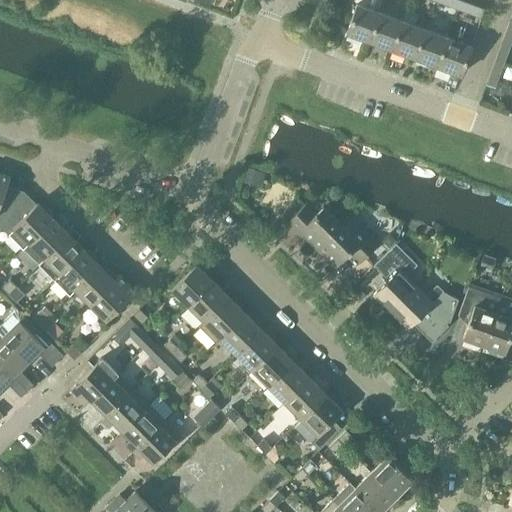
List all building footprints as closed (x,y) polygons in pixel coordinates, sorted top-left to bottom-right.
[(459,10),(462,2),(457,0),(437,0),(437,2),(459,10)] [(462,2),(459,10),(482,19),(486,10),(462,2)] [(371,43),(381,15),(358,6),(347,35),(371,43)] [(393,51),(404,23),(381,15),(371,43),(393,51)] [(416,59),(426,31),(404,23),(393,51),(416,59)] [(438,67),(448,39),(426,31),(416,59),(438,67)] [(448,39),(438,67),(462,76),(472,47),(448,39)] [(511,44),(511,43),(504,40),(495,63),(504,66),(511,44)] [(496,88),(504,66),(495,63),(487,85),(496,88)] [(250,168),(245,182),(261,189),(267,175),(250,168)] [(0,231),(1,232),(5,226),(27,191),(9,185),(11,178),(0,173),(0,231)] [(27,191),(5,226),(26,248),(55,220),(39,204),(27,191)] [(300,232),(318,250),(343,225),(324,207),(317,214),(307,204),(288,223),(299,234),(300,232)] [(40,265),(42,263),(70,235),(55,220),(26,248),(27,248),(19,256),(34,271),(40,265)] [(343,225),(318,250),(336,268),(350,254),(361,264),(381,244),(363,226),(353,236),(343,225)] [(75,230),(70,235),(42,263),(40,265),(55,280),(57,278),(85,250),(76,241),(81,236),(75,230)] [(390,234),(382,241),(389,248),(390,248),(397,241),(390,234)] [(72,294),(76,290),(100,265),(85,250),(57,278),(55,280),(70,295),(72,294)] [(392,312),(417,286),(407,276),(418,265),(403,250),(384,269),(392,277),(375,295),(392,312)] [(485,256),(482,263),(494,267),(496,260),(485,256)] [(116,281),(115,280),(100,265),(76,290),(91,305),(116,281)] [(189,306),(214,281),(197,265),(172,289),(189,306)] [(116,281),(91,305),(107,321),(137,291),(120,275),(115,280),(116,281)] [(10,295),(18,287),(11,280),(3,288),(10,295)] [(205,322),(230,297),(214,281),(189,306),(205,322)] [(417,286),(392,312),(409,329),(426,311),(435,320),(454,301),(438,285),(427,296),(417,286)] [(498,313),(504,296),(470,285),(460,314),(471,318),(464,338),(485,346),(498,313)] [(18,287),(10,295),(18,303),(25,295),(18,287)] [(511,299),(504,296),(498,313),(485,346),(506,353),(511,337),(511,299)] [(216,344),(222,339),(246,314),(230,297),(205,322),(200,327),(216,344)] [(40,326),(49,316),(43,310),(34,319),(40,326)] [(143,324),(149,318),(141,310),(135,316),(143,324)] [(20,312),(0,331),(0,333),(29,362),(38,353),(52,367),(64,356),(20,312)] [(237,354),(262,330),(246,314),(222,339),(237,354)] [(49,316),(40,326),(47,332),(56,324),(56,323),(49,316)] [(124,343),(139,328),(131,319),(116,334),(124,343)] [(56,324),(47,332),(56,340),(64,332),(56,324)] [(262,330),(237,354),(254,371),(278,346),(262,330)] [(20,371),(29,362),(0,333),(0,363),(28,392),(34,386),(20,371)] [(172,353),(179,347),(171,339),(165,346),(172,353)] [(161,363),(168,355),(153,340),(145,348),(161,363)] [(75,359),(82,353),(74,345),(67,351),(75,359)] [(270,387),(295,362),(278,346),(254,371),(270,387)] [(179,347),(172,353),(182,363),(188,357),(179,347)] [(174,380),(184,371),(169,356),(159,366),(174,380)] [(119,374),(103,358),(71,390),(79,398),(84,393),(93,401),(119,374)] [(286,403),(311,378),(295,362),(270,387),(286,403)] [(28,392),(0,363),(0,390),(8,383),(22,397),(28,392)] [(181,386),(189,378),(184,372),(175,380),(181,386)] [(108,416),(135,390),(119,374),(93,401),(108,416)] [(202,390),(208,384),(200,375),(193,382),(202,390)] [(286,403),(302,419),(327,394),(311,378),(286,403)] [(208,384),(202,390),(211,399),(217,392),(208,384)] [(150,405),(135,390),(108,416),(103,422),(110,429),(115,424),(123,432),(150,405)] [(344,411),(327,394),(302,419),(295,426),(320,451),(337,433),(329,425),(344,411)] [(204,427),(222,410),(212,400),(195,418),(204,427)] [(150,405),(123,432),(132,441),(127,446),(134,452),(165,420),(150,405)] [(234,422),(240,416),(232,408),(226,414),(234,422)] [(240,416),(234,422),(243,431),(249,424),(240,416)] [(165,420),(134,452),(140,459),(145,454),(155,463),(182,436),(165,420)] [(339,439),(345,446),(353,437),(347,431),(339,439)] [(345,446),(339,439),(330,448),(336,454),(345,446)] [(267,454),(272,448),(264,440),(258,446),(267,454)] [(372,473),(397,497),(413,480),(389,456),(372,473)] [(303,468),(309,474),(317,466),(311,460),(303,468)] [(309,474),(303,468),(294,477),(301,483),(309,474)] [(379,511),(381,511),(397,497),(372,473),(356,488),(379,511)] [(334,500),(346,511),(379,511),(356,488),(351,483),(334,500)] [(116,502),(126,511),(158,511),(138,491),(128,501),(122,495),(116,502)] [(271,500),(277,507),(285,499),(279,492),(271,500)] [(271,511),(277,507),(271,500),(262,509),(264,511),(271,511)] [(346,511),(334,500),(322,511),(346,511)] [(126,511),(116,502),(109,508),(112,511),(126,511)]
